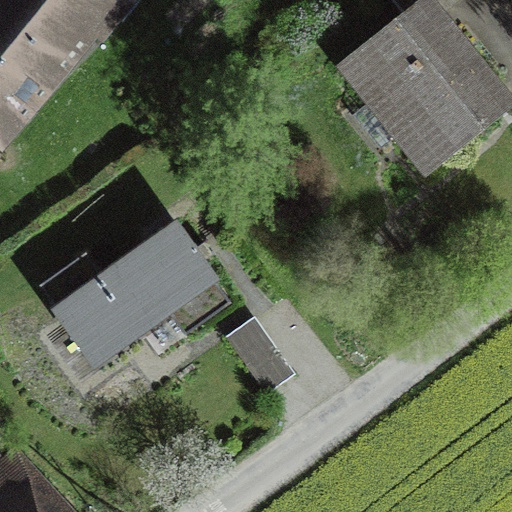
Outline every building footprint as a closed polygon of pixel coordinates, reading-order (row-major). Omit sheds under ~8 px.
[(140,4),(135,0),(0,0),(0,152),(13,163),(140,4)] [(384,0),(405,28),(339,76),(421,187),(511,119),(511,103),(468,44),(492,26),(472,0),(384,0)] [(176,237),(53,319),(92,378),(216,296),(176,237)] [(267,330),(232,350),(261,399),(296,379),(267,330)] [(0,481),(0,511),(62,511),(23,463),(0,481)]
